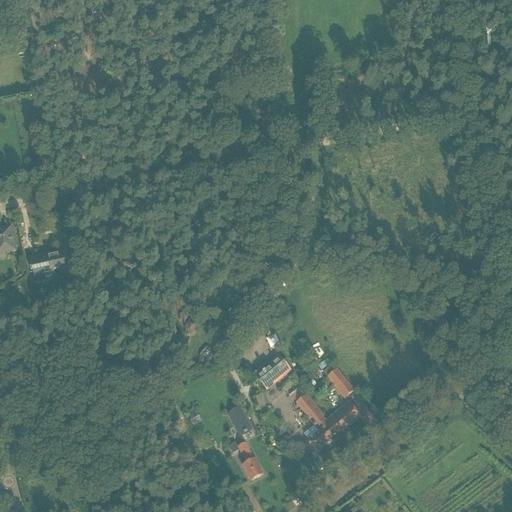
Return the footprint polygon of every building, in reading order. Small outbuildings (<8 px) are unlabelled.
[(0,254),(16,251),(11,227),(0,229),(0,254)] [(71,267),(67,250),(30,258),(34,278),(35,278),(54,274),(53,271),(71,267)] [(262,261),(248,281),(255,287),(270,267),(262,261)] [(318,344),(312,346),(316,358),(323,356),(318,344)] [(279,356),(254,376),(267,392),(291,371),(279,356)] [(327,378),(344,399),(354,391),(337,369),(327,378)] [(325,421),(322,417),(324,416),(306,395),(296,403),(319,432),(308,441),(317,452),(337,436),(325,421)] [(166,406),(175,422),(183,417),(175,401),(166,406)] [(349,402),(325,421),(337,436),(361,417),(349,402)] [(194,407),(187,411),(191,418),(190,419),(194,425),(201,421),(194,407)] [(240,409),(228,415),(240,436),(251,430),(240,409)] [(182,443),(172,449),(175,455),(186,450),(182,443)] [(238,447),(247,463),(242,466),(251,482),(263,475),(258,466),(257,463),(254,459),(245,443),(238,447)]
